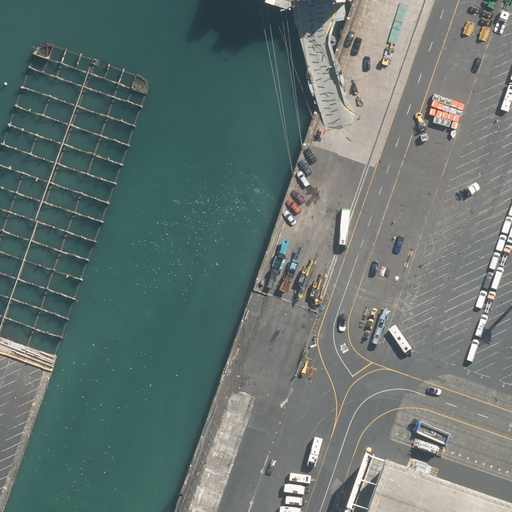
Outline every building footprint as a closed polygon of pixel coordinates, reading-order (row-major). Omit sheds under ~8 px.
[(347,273),(334,269),(326,296),(339,300),(347,273)] [(236,389),(224,384),(218,400),(231,404),(236,389)] [(212,511),(236,441),(210,433),(185,511),(212,511)] [(236,441),(212,511),(241,511),(261,449),(236,441)] [(380,455),(370,452),(350,509),(349,511),(511,511),(511,500),(497,496),(452,480),(433,473),(435,466),(413,458),(410,466),(380,455)]
